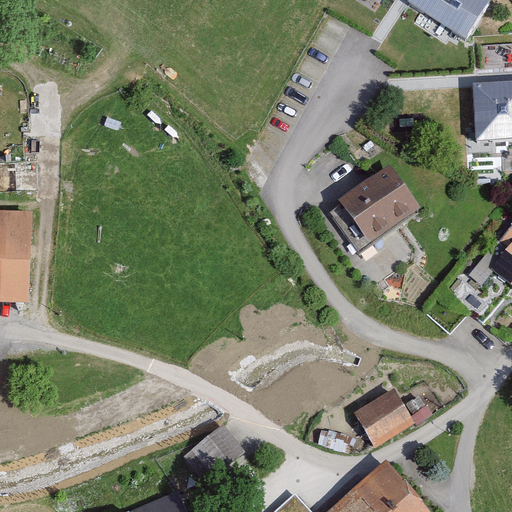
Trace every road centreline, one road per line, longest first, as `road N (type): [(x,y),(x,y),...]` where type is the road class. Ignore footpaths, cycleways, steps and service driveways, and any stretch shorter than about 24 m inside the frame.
road 1 (residential): [(0,338),(184,377),(320,461),(363,463),(398,451),(474,414),(505,375)]
road 2 (residential): [(505,375),(370,338),(286,213),(289,174),(370,37)]
